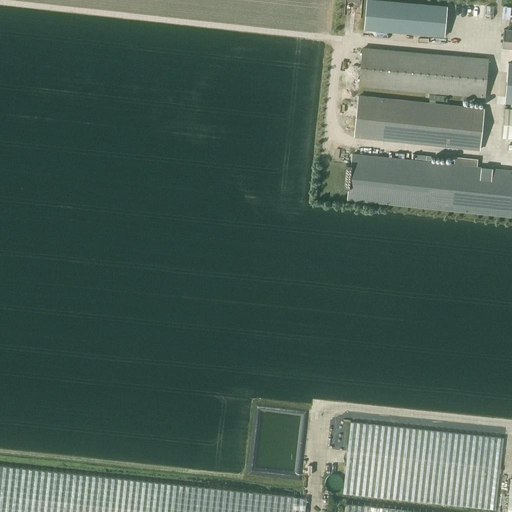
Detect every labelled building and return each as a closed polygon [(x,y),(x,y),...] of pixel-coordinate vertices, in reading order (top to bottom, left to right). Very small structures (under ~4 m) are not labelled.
[(447,5),(391,0),(365,0),(362,30),(445,37),(447,5)] [(511,30),(504,29),(502,47),(511,48),(511,30)] [(488,59),(416,53),(363,48),(359,85),(485,96),(488,59)] [(483,109),(358,96),(354,136),(479,149),(483,109)] [(501,137),(511,138),(511,108),(504,108),(501,137)] [(322,159),(328,160),(330,142),(324,141),(322,159)] [(459,157),(458,165),(453,165),(352,154),(351,165),(345,164),(343,188),(348,188),(347,199),(511,216),(511,170),(476,167),(477,159),(459,157)] [(342,494),(495,509),(503,438),(350,422),(342,494)] [(0,466),(0,511),(304,511),(306,499),(0,466)]
